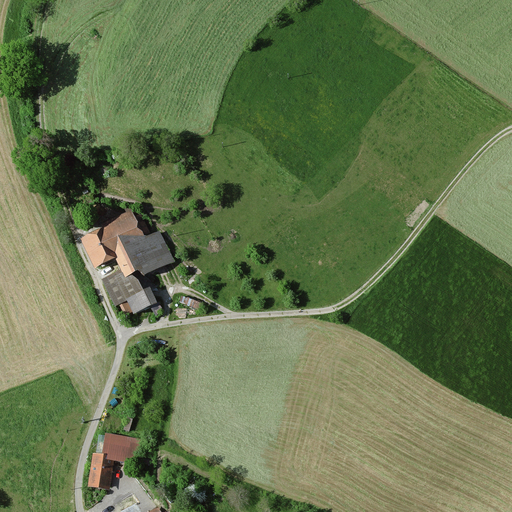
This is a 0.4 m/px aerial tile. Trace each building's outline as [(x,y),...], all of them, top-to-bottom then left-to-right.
[(79,223),(86,221),(82,211),(75,213),(79,223)] [(151,237),(141,216),(86,242),(97,266),(114,258),(113,256),(115,255),(124,271),(103,281),(116,306),(121,303),(127,315),(134,312),(136,315),(156,305),(126,275),(136,270),(144,277),(173,263),(159,233),(151,237)] [(103,458),(135,463),(139,442),(107,437),(103,458)] [(107,488),(111,460),(95,457),(91,485),(107,488)] [(141,511),(131,492),(113,503),(117,511),(141,511)]
